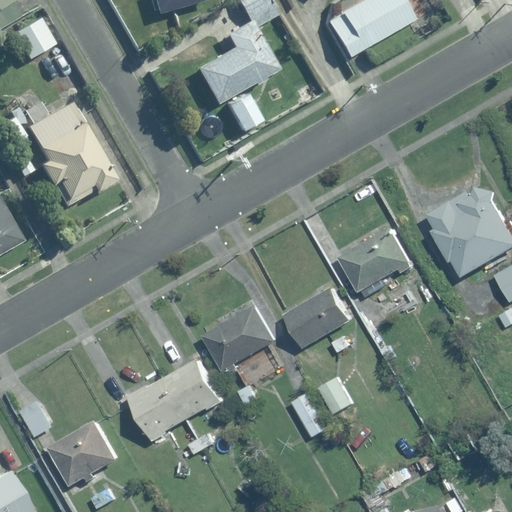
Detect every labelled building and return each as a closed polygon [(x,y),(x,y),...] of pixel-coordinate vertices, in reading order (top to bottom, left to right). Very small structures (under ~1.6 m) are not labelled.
[(9,0),(0,0),(0,25),(16,16),(7,1),(9,0)] [(159,0),(163,12),(200,0),(159,0)] [(243,0),(256,22),(234,35),(241,48),(202,70),(220,103),(258,82),(260,85),(270,79),(268,75),(280,69),(256,26),(275,15),(267,0),(243,0)] [(405,0),(367,0),(331,21),(352,58),(417,20),(405,0)] [(29,58),(30,57),(55,41),(38,16),(13,33),(29,58)] [(225,104),(228,108),(241,131),(260,120),(245,92),(225,104)] [(113,177),(102,157),(69,99),(25,123),(44,157),(36,161),(48,182),(51,180),(64,204),(113,177)] [(27,137),(25,133),(12,116),(1,124),(16,144),(27,137)] [(13,159),(16,163),(22,175),(34,169),(25,152),(13,159)] [(0,168),(0,176),(9,191),(22,183),(9,163),(0,168)] [(465,274),(471,271),(511,246),(511,228),(484,182),(431,214),(438,226),(433,229),(451,260),(456,258),(465,274)] [(0,249),(21,238),(0,199),(0,249)] [(392,225),(387,227),(342,255),(370,299),(381,292),(375,282),(400,267),(403,271),(416,263),(392,225)] [(320,242),(321,244),(331,261),(343,253),(332,235),(320,242)] [(511,299),(511,265),(497,274),(511,299)] [(329,289),(284,316),(303,347),(348,320),(329,289)] [(272,341),(251,307),(201,337),(222,371),(272,341)] [(196,360),(126,396),(148,437),(217,401),(196,360)] [(320,386),(322,389),(337,413),(356,402),(339,375),(320,386)] [(294,399),(296,401),(315,435),(333,425),(313,389),(294,399)] [(47,448),(68,485),(114,459),(93,422),(47,448)] [(10,465),(0,470),(0,511),(20,511),(28,508),(23,499),(28,497),(10,465)]
